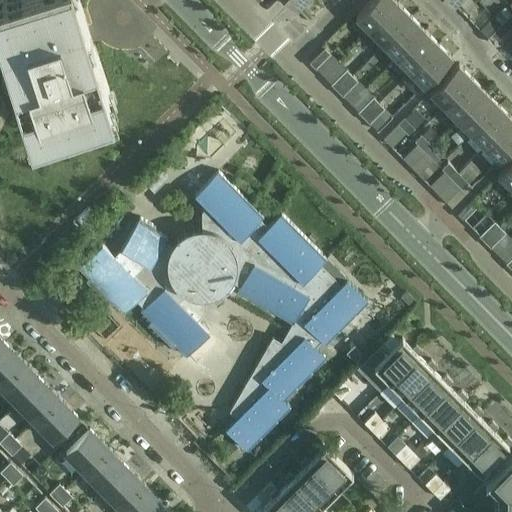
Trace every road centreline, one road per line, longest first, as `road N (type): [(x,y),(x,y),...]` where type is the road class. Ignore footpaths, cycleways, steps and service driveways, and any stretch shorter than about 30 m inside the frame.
road 1 (tertiary): [(177,0),(416,238)]
road 2 (residential): [(223,511),(0,284)]
road 3 (residential): [(400,511),(413,499),(333,414),(230,511)]
road 4 (residential): [(438,217),(285,57)]
road 5 (tertiary): [(416,238),(511,337)]
